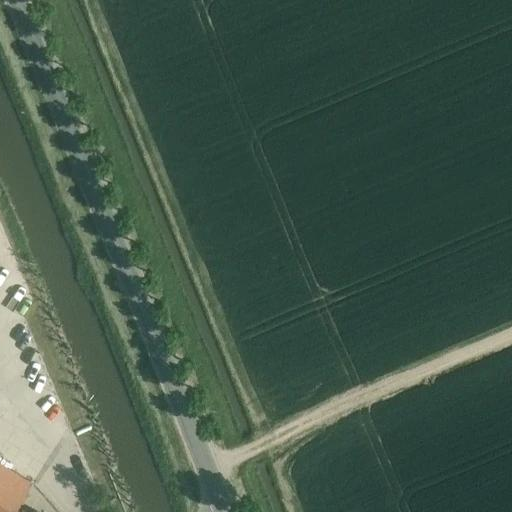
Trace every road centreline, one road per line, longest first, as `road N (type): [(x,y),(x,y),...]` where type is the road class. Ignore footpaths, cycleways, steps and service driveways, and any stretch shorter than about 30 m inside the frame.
road 1 (unclassified): [(223,511),(16,0)]
road 2 (track): [(207,469),(511,337)]
